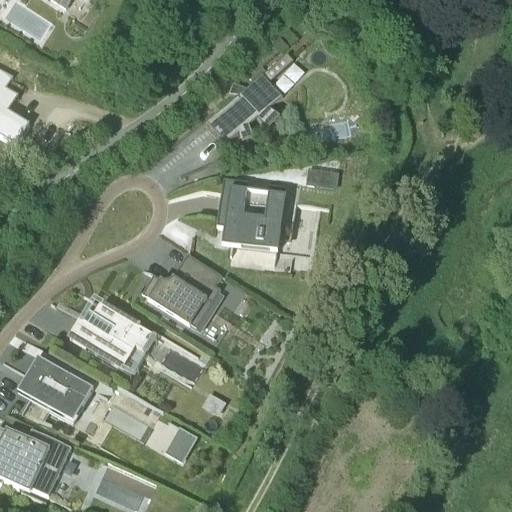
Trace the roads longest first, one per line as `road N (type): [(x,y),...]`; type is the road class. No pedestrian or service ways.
road 1 (track): [(248,511),(433,163)]
road 2 (residential): [(0,242),(42,200),(208,79),(253,0)]
road 3 (residential): [(57,277),(102,203),(124,185),(139,183),(154,194),(151,234),(78,266)]
